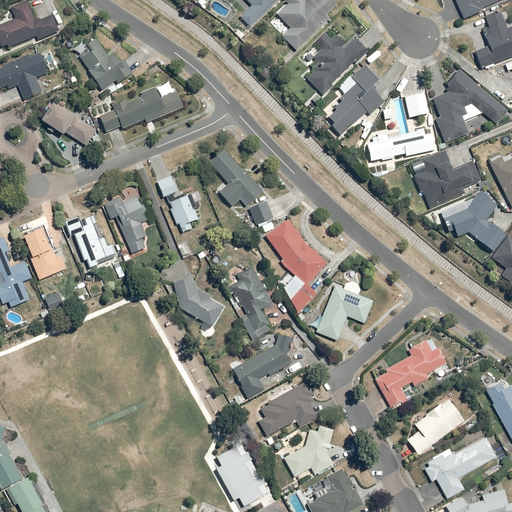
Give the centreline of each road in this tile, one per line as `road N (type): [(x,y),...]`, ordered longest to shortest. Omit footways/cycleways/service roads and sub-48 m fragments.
road 1 (residential): [(427,292),(340,387),(409,511)]
road 2 (residential): [(427,292),(305,188),(237,113)]
road 3 (residential): [(21,152),(43,186),(67,185),(237,113)]
road 4 (residential): [(237,113),(155,37),(96,0)]
